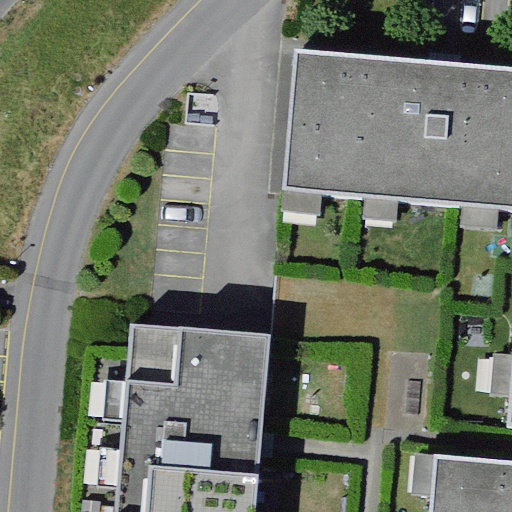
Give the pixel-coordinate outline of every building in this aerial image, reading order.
[(511,90),(445,86),(300,75),(289,209),(511,226),(511,444),(511,446),(511,90)] [(272,338),(132,328),(117,511),(255,511),(259,451),(272,338)] [(122,386),(93,383),(89,423),(117,426),(122,386)] [(511,511),(511,477),(436,471),(433,511),(511,511)] [(406,511),(426,511),(427,500),(407,499),(406,511)]
